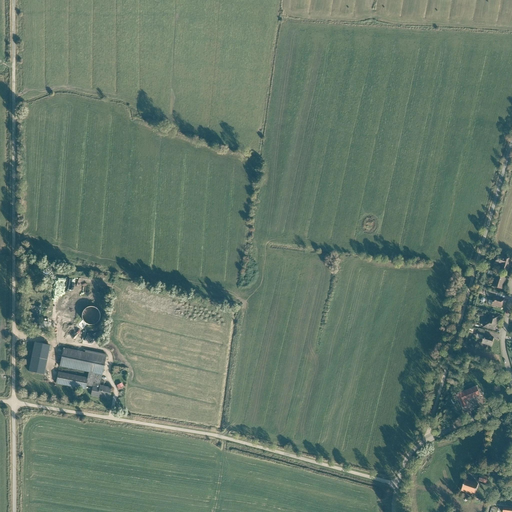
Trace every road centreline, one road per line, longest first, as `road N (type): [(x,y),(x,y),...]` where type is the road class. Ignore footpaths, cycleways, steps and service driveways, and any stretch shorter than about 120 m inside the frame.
road 1 (unclassified): [(13,401),(13,0)]
road 2 (unclassified): [(397,483),(182,429),(13,401)]
road 3 (unclassified): [(426,440),(511,141)]
